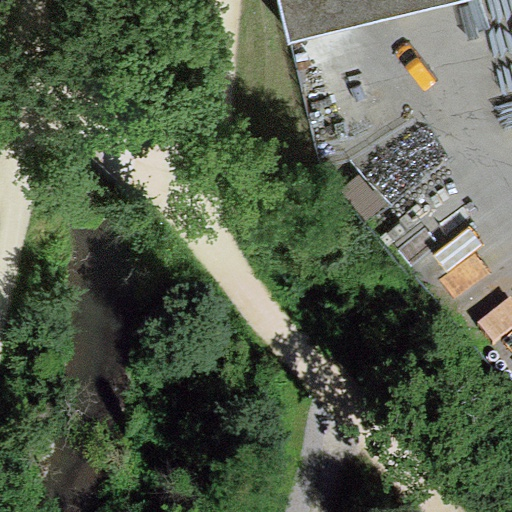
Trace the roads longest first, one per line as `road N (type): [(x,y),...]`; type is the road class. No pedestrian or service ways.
road 1 (track): [(431,511),(188,205),(39,53)]
road 2 (track): [(203,0),(188,205)]
road 3 (track): [(0,309),(33,118)]
road 4 (unknown): [(422,24),(511,145)]
